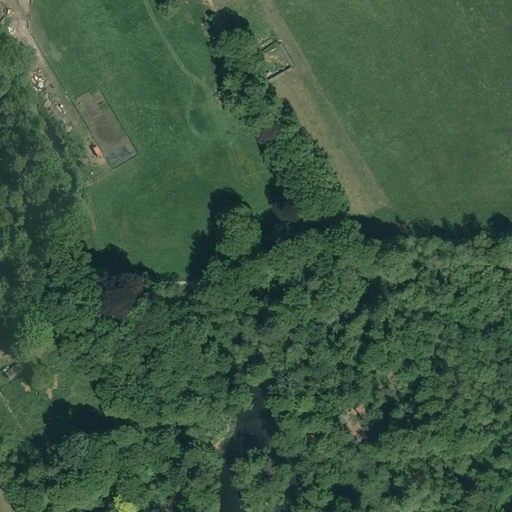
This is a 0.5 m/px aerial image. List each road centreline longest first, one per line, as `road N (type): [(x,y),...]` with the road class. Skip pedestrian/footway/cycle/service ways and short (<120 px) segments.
road 1 (track): [(338,242),(211,16)]
road 2 (track): [(338,242),(463,441)]
road 3 (track): [(511,412),(463,441),(504,511)]
